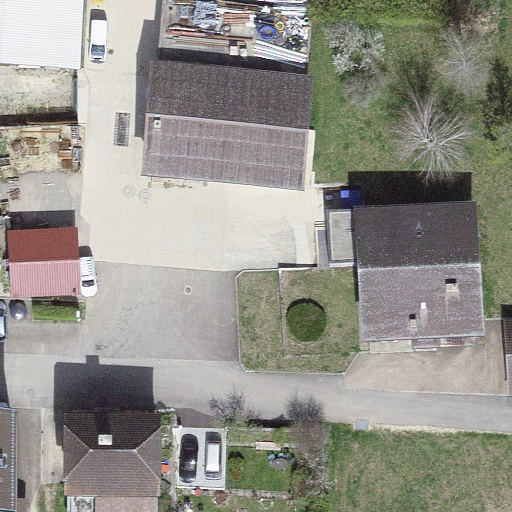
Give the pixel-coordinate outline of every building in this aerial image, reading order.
[(0,0),(0,65),(76,69),(78,0),(0,0)] [(162,0),(147,176),(298,187),(311,0),(162,0)] [(365,265),(369,339),(413,337),(415,351),(436,350),(437,336),(475,335),(467,215),(364,222),(363,212),(326,215),(328,267),(365,265)] [(72,234),(11,237),(15,296),(74,293),(72,234)] [(69,427),(69,511),(155,511),(155,415),(95,413),(95,427),(69,427)] [(10,511),(11,427),(0,426),(0,511),(10,511)]
